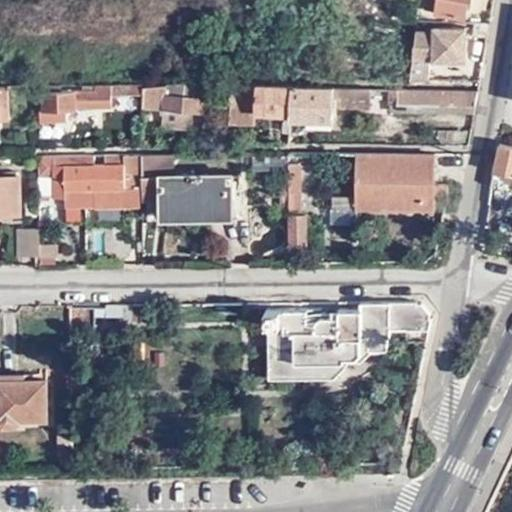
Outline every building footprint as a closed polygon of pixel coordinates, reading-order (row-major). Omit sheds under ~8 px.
[(409,0),(392,0),(391,9),(407,12),(409,0)] [(427,0),(425,12),(466,18),(469,0),(427,0)] [(472,0),(472,7),(491,9),(491,0),(472,0)] [(432,33),(413,33),(404,81),(414,82),(426,82),(426,61),(432,60),(432,64),(464,63),(465,29),(432,28),(432,33)] [(206,89),(144,83),(143,108),(162,110),(193,113),(204,113),(206,89)] [(111,89),(40,91),(39,119),(65,118),(65,107),(111,106),(111,94),(140,94),(140,86),(111,86),(111,89)] [(255,111),(258,87),(232,86),(229,122),(254,124),(255,111)] [(292,87),(258,87),(255,111),(290,114),(292,87)] [(336,89),(292,87),(290,114),(288,143),(293,143),(296,120),(308,121),(307,130),(332,131),(332,122),(334,109),(336,89)] [(372,90),(336,89),(334,109),(371,111),(372,90)] [(390,106),(474,108),(477,93),(387,91),(386,99),(390,99),(390,106)] [(192,129),(193,113),(162,110),(161,126),(192,129)] [(511,150),(499,149),(494,172),(511,175),(511,150)] [(155,197),(156,218),(231,217),(231,205),(228,205),(227,171),(171,172),(171,155),(171,153),(140,153),(140,156),(140,197),(155,197)] [(357,168),(356,155),(342,154),(342,168),(357,168)] [(357,168),(356,199),(356,209),(434,210),(433,196),(448,196),(448,186),(433,185),(434,156),(356,155),(357,168)] [(78,206),(93,205),(93,156),(44,157),(44,166),(54,167),(53,195),(64,195),(64,188),(78,189),(78,206)] [(140,156),(93,156),(93,205),(108,205),(109,208),(140,207),(140,197),(140,156)] [(287,164),(289,254),(307,253),(306,218),(300,217),(299,163),(287,164)] [(511,190),(511,175),(494,172),(491,187),(511,190)] [(8,207),(18,206),(19,177),(0,176),(0,215),(8,216),(8,207)] [(332,209),(356,209),(356,199),(332,199),(332,209)] [(19,216),(18,206),(8,207),(8,216),(19,216)] [(355,225),(356,209),(332,209),(330,209),(330,224),(355,225)] [(18,256),(41,256),(40,228),(18,229),(18,256)] [(416,301),(360,302),(360,309),(339,309),(339,315),(308,315),(308,310),(266,310),(267,325),(284,324),(284,329),(274,329),(275,333),(268,332),(269,380),(333,379),(343,368),(343,362),(360,362),(369,353),(370,349),(387,349),(388,337),(391,337),(391,328),(407,328),(408,342),(426,343),(429,329),(431,320),(431,319),(428,319),(430,313),(422,303),(417,303),(416,301)] [(46,381),(0,381),(0,420),(47,421),(46,381)] [(71,455),(71,425),(58,425),(58,455),(71,455)]
